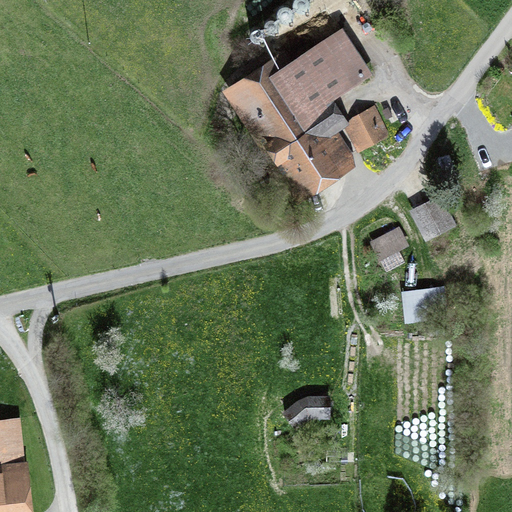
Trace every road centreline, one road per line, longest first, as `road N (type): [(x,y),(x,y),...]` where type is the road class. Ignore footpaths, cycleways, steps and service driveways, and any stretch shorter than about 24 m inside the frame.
road 1 (unclassified): [(0,312),(333,230),(405,167),(511,30)]
road 2 (track): [(66,511),(42,413),(0,333)]
